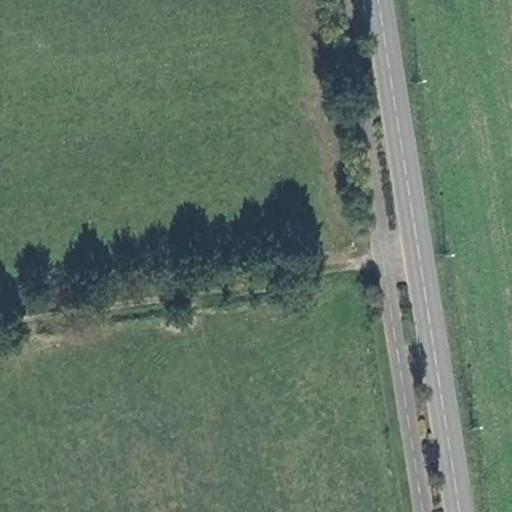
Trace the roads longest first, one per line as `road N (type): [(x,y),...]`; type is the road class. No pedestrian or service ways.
road 1 (primary): [(453,511),(374,0)]
road 2 (track): [(413,252),(0,319)]
